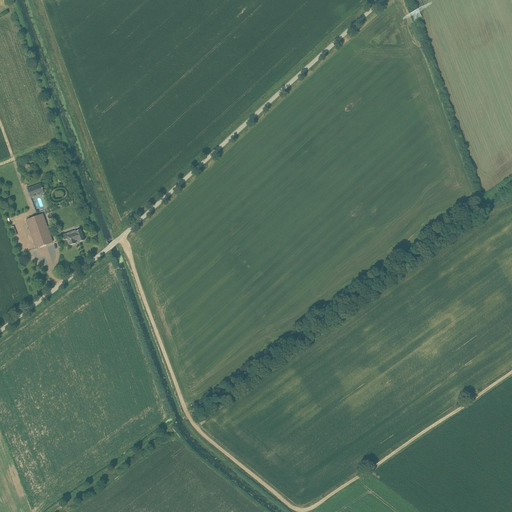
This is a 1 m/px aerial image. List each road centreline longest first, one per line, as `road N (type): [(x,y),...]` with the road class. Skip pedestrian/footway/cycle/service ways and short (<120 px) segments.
road 1 (unclassified): [(0,331),(120,237),(382,0)]
road 2 (track): [(187,415),(511,179)]
road 3 (track): [(511,370),(308,509),(279,497),(187,415)]
road 4 (track): [(120,237),(187,415)]
road 5 (track): [(56,511),(173,424)]
